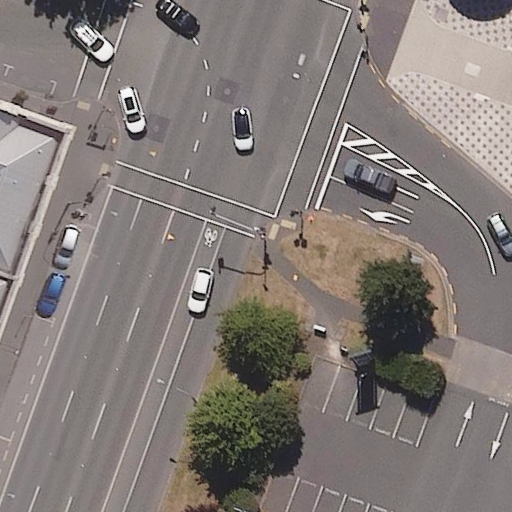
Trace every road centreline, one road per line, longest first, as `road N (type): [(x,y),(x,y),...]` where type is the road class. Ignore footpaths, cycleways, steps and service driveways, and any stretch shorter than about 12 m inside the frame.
road 1 (trunk): [(225,83),(67,511)]
road 2 (tertiary): [(225,83),(93,73),(0,42)]
road 3 (tertiary): [(131,0),(225,83)]
